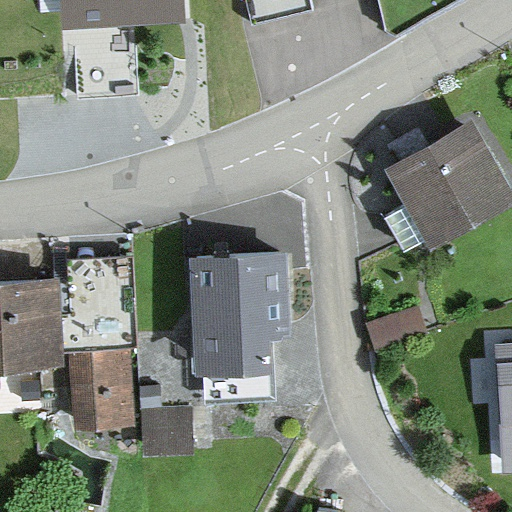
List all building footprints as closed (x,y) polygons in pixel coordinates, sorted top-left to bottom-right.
[(177,0),(65,0),(67,28),(179,22),(177,0)] [(486,168),(464,129),(394,169),(414,203),(397,208),(411,238),(429,230),(430,231),(500,192),(493,179),(500,175),(493,164),(486,168)] [(64,246),(33,248),(34,268),(65,266),(64,246)] [(278,325),(274,255),(194,259),(197,329),(278,325)] [(48,280),(35,281),(0,282),(0,356),(52,354),(48,280)] [(372,349),(422,331),(414,307),(363,324),(372,349)] [(511,347),(495,349),(502,463),(511,462),(511,347)] [(75,422),(109,420),(104,352),(71,355),(75,422)] [(202,412),(268,409),(266,362),(200,365),(202,412)] [(141,446),(187,444),(185,410),(139,412),(141,446)]
